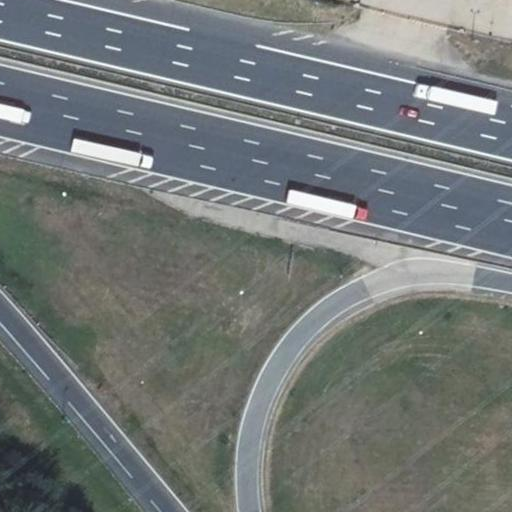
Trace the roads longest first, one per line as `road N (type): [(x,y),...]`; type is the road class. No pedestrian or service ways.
road 1 (motorway): [(511,134),(0,11)]
road 2 (motorway): [(0,101),(511,222)]
road 3 (motorway): [(0,309),(171,511)]
